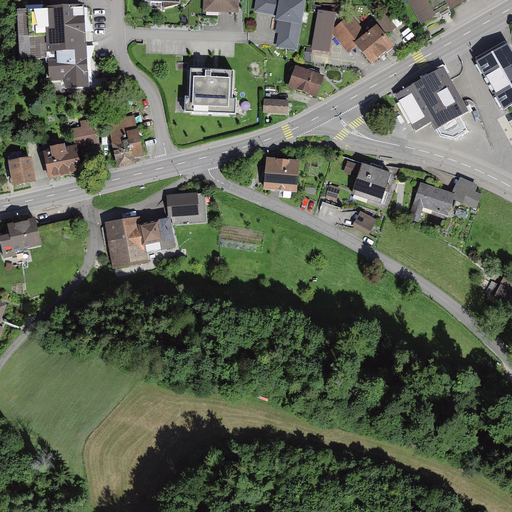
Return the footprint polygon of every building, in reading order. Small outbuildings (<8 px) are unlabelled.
[(145,0),(163,1),(165,8),(181,5),(180,1),(181,1),(180,0),(145,0)] [(239,12),(239,0),(204,0),(204,11),(239,12)] [(306,0),(255,0),(254,12),(276,15),(276,19),(278,19),(276,32),(279,33),(277,47),(299,50),(306,0)] [(463,0),(408,0),(422,23),(463,0)] [(85,3),(18,7),(21,58),(48,56),(50,80),(65,79),(66,87),(91,86),(85,3)] [(335,15),(319,12),(313,50),(329,52),(335,15)] [(351,50),(357,45),(372,64),(392,47),(377,28),(364,38),(349,19),(335,30),(351,50)] [(388,19),(380,25),(387,34),(395,28),(388,19)] [(511,46),(508,40),(476,59),(505,108),(511,103),(511,46)] [(325,74),(296,64),(288,86),(317,96),(325,74)] [(234,68),(191,65),(190,93),(185,93),(185,110),(237,113),(237,96),(233,96),(234,68)] [(444,67),(395,94),(416,130),(433,121),(437,128),(469,110),(444,67)] [(266,98),(264,98),(263,112),(288,113),(289,99),(280,99),(280,94),(266,93),(266,98)] [(144,154),(135,114),(107,120),(118,166),(137,162),(135,156),(144,154)] [(82,127),(71,129),(73,143),(78,143),(79,146),(98,143),(93,119),(81,121),(82,127)] [(43,150),(49,177),(83,171),(78,144),(66,146),(65,141),(50,144),(51,149),(43,150)] [(16,143),(5,149),(10,158),(20,152),(16,143)] [(9,159),(13,184),(37,180),(32,155),(9,159)] [(300,159),(267,156),(264,188),(298,191),(300,159)] [(351,193),(381,203),(392,171),(362,161),(362,164),(348,159),(343,173),(356,177),(351,193)] [(452,191),(421,182),(408,219),(418,222),(424,207),(449,215),(454,199),(476,209),(482,194),(476,191),(478,184),(461,176),(458,183),(457,182),(452,191)] [(337,201),(341,188),(330,185),(326,198),(337,201)] [(206,192),(167,195),(169,215),(172,214),(174,226),(208,223),(206,192)] [(469,212),(457,208),(455,213),(467,218),(469,212)] [(377,219),(361,210),(352,226),(369,235),(377,219)] [(137,215),(105,221),(114,267),(148,261),(144,243),(161,240),(163,249),(176,246),(170,215),(138,221),(137,215)] [(42,243),(36,216),(7,222),(9,231),(0,233),(0,241),(4,257),(17,254),(16,249),(42,243)] [(511,276),(507,273),(495,296),(511,305),(511,276)]
